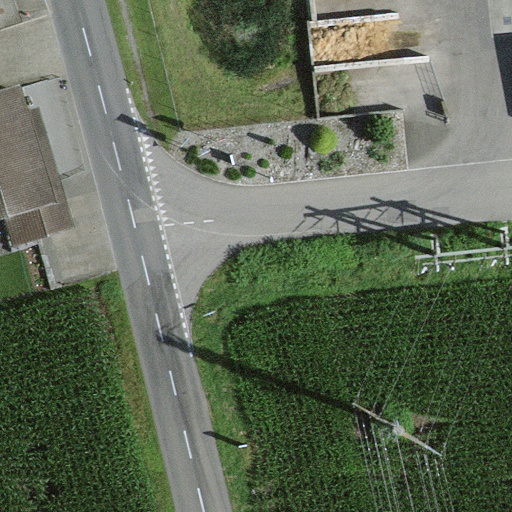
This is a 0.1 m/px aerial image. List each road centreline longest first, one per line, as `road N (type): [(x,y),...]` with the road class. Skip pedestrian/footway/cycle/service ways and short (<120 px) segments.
road 1 (residential): [(511,193),(132,232)]
road 2 (tertiary): [(132,232),(200,511)]
road 3 (tertiary): [(72,0),(132,232)]
